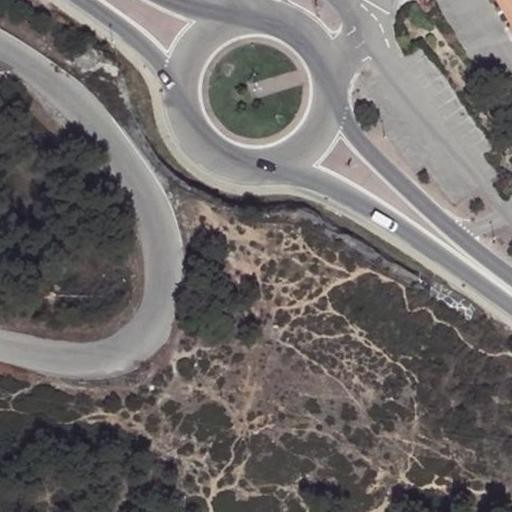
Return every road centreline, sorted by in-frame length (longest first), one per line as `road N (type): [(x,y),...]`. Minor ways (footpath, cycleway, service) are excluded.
road 1 (tertiary): [(280,171),(372,212),(511,312)]
road 2 (tertiary): [(511,275),(361,143),(335,96)]
road 3 (tertiary): [(335,96),(333,67),(311,35),(283,16),(251,10),(218,17)]
road 4 (tertiary): [(168,88),(173,120),(190,148),(216,168),(248,176),(280,171)]
road 5 (tertiary): [(75,0),(131,44),(168,88)]
